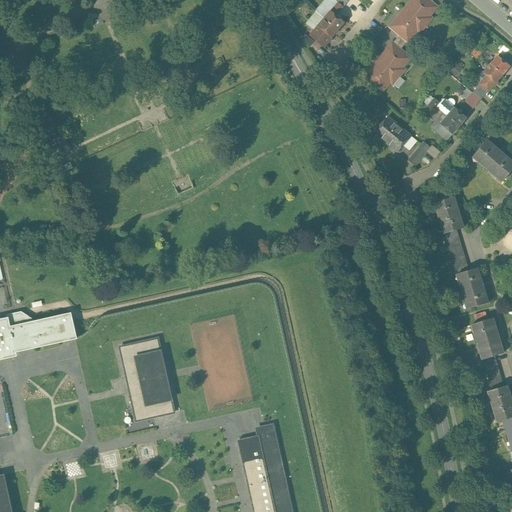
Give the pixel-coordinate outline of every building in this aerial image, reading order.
[(434,0),(410,0),(390,24),(410,41),(441,5),(434,0)] [(333,8),(322,19),(336,32),(347,21),(333,8)] [(325,44),(336,32),(322,19),(311,31),(325,44)] [(393,38),(361,76),(382,94),(414,56),(393,38)] [(511,62),(499,51),(488,63),(503,76),(511,65),(511,62)] [(457,61),(449,69),(456,75),(464,67),(457,61)] [(492,89),(503,76),(488,63),(477,76),(492,89)] [(454,103),(447,111),(462,124),(469,115),(454,103)] [(455,131),(462,124),(447,111),(441,118),(455,131)] [(373,129),(399,151),(413,134),(388,112),(373,129)] [(62,136),(52,140),(48,132),(42,134),(46,143),(47,142),(54,159),(69,152),(62,136)] [(474,152),(503,176),(511,164),(511,156),(488,136),(474,152)] [(436,158),(440,152),(425,140),(409,161),(416,167),(427,152),(436,158)] [(70,163),(59,168),(62,173),(73,168),(70,163)] [(443,231),(464,225),(454,193),(433,199),(443,231)] [(467,307),(490,300),(478,263),(455,270),(467,307)] [(29,318),(20,312),(8,315),(5,317),(13,351),(74,338),(69,313),(31,322),(29,318)] [(493,314),(471,321),(482,356),(504,350),(493,314)] [(0,318),(0,358),(5,357),(14,355),(13,351),(5,317),(0,318)] [(157,339),(120,347),(136,421),(174,413),(157,339)] [(511,397),(507,381),(488,386),(498,418),(503,417),(511,414),(511,397)] [(511,414),(503,417),(511,444),(511,414)] [(291,511),(274,433),(272,426),(261,428),(263,436),(258,438),(258,437),(239,441),(254,511),(291,511)] [(11,511),(3,476),(0,476),(0,511),(11,511)]
